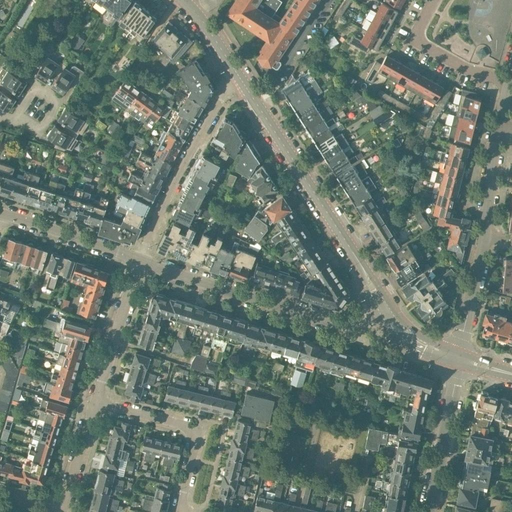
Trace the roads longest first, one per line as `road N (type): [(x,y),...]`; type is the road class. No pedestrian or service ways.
road 1 (secondary): [(393,322),(236,74)]
road 2 (residential): [(393,322),(342,326),(138,259)]
road 3 (residential): [(138,259),(184,159),(236,74)]
road 4 (residential): [(177,511),(195,431),(94,403)]
road 5 (residential): [(427,511),(458,357)]
road 6 (residential): [(138,259),(94,403)]
road 7 (residential): [(138,259),(2,213)]
road 8 (residential): [(435,0),(419,30),(423,45),(509,81)]
road 9 (residential): [(458,357),(485,234)]
